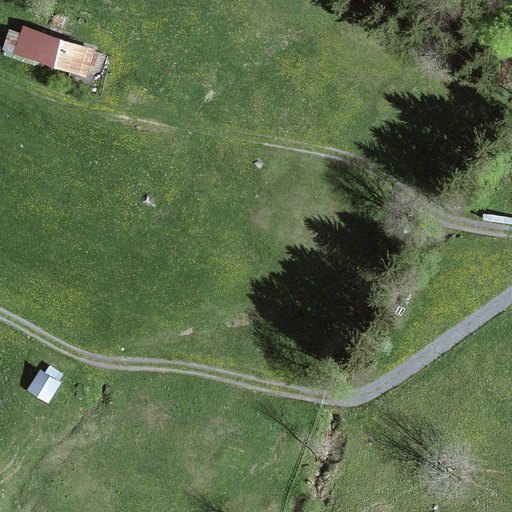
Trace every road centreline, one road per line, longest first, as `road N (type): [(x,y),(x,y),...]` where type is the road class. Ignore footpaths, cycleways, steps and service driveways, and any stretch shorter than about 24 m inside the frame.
road 1 (track): [(511,295),(353,398),(190,368),(109,363),(0,313)]
road 2 (track): [(511,233),(455,225),(361,160),(134,115),(0,71)]
